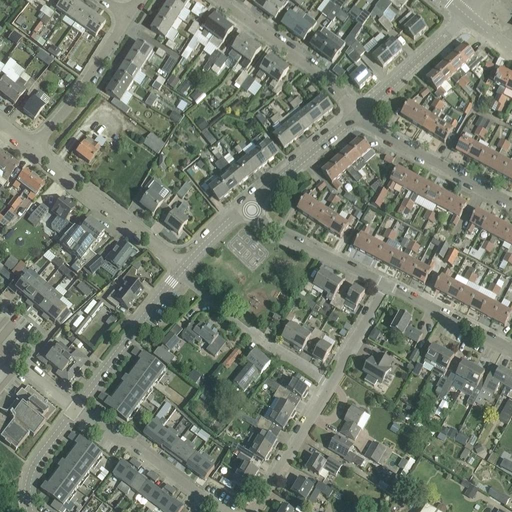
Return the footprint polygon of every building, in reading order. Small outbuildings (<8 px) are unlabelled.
[(62,0),(55,10),(65,17),(75,3),(71,0),(62,0)] [(185,9),(170,0),(164,10),(178,19),(182,13),(185,9)] [(170,0),(185,9),(190,0),(170,0)] [(256,0),(254,4),(265,12),(273,1),(271,0),(256,0)] [(283,0),(279,6),(273,1),(265,12),(275,20),(288,2),(285,0),(283,0)] [(347,0),(339,0),(335,6),(336,7),(341,11),(344,13),(349,17),(352,14),(343,6),(347,0)] [(381,0),(375,8),(383,15),(388,9),(392,5),(400,11),(408,1),(406,0),(381,0)] [(335,6),(330,2),(323,11),(321,13),(327,18),(336,7),(335,6)] [(85,10),(75,3),(65,17),(75,24),(85,10)] [(207,10),(202,6),(195,16),(200,19),(207,10)] [(45,16),(49,10),(44,7),(40,13),(45,16)] [(336,7),(327,18),(333,22),(341,11),(336,7)] [(282,25),(293,34),(302,22),(306,15),(300,11),(296,8),(282,25)] [(383,15),(375,8),(373,12),(380,20),(383,17),(383,15)] [(54,14),(49,10),(45,16),(50,20),(54,14)] [(82,36),(85,31),(95,17),(85,10),(75,24),(71,29),(82,36)] [(164,10),(157,20),(172,29),(178,19),(164,10)] [(362,27),(370,16),(364,11),(355,22),(362,27)] [(393,13),(387,21),(390,23),(396,16),(393,13)] [(411,13),(399,24),(414,40),(426,29),(417,18),(416,19),(411,13)] [(24,16),(22,14),(15,24),(20,27),(25,19),(23,18),(24,16)] [(302,22),(293,34),(304,41),(312,30),(317,23),(306,15),(302,22)] [(210,34),(214,37),(224,23),(215,16),(201,36),(206,40),(210,34)] [(105,24),(95,17),(85,31),(95,38),(105,24)] [(393,27),(390,23),(387,21),(383,17),(380,20),(378,22),(388,32),(393,27)] [(165,40),(172,29),(157,20),(151,30),(165,40)] [(195,22),(191,28),(197,32),(201,26),(195,22)] [(233,29),(224,23),(214,37),(210,42),(219,49),(233,29)] [(363,27),(362,27),(358,25),(356,29),(354,34),(358,36),(363,27)] [(197,32),(191,28),(188,33),(194,37),(197,32)] [(321,55),(335,37),(324,29),(319,36),(319,35),(311,47),(321,55)] [(30,38),(42,47),(45,43),(42,41),(43,40),(34,34),(30,38)] [(378,45),(392,60),(402,51),(392,41),(388,36),(378,45)] [(201,41),(194,37),(181,57),(187,61),(193,51),(194,51),(201,41)] [(238,54),(242,57),(252,43),(243,37),(229,57),(234,60),(238,54)] [(345,45),(335,37),(321,55),(332,63),(341,51),(345,45)] [(176,45),(169,41),(166,46),(172,50),(176,45)] [(350,48),(354,52),(356,54),(360,57),(365,52),(355,41),(353,43),(354,45),(350,48)] [(132,53),(146,62),(153,52),(138,43),(132,53)] [(261,50),(252,43),(242,57),(246,60),(242,66),(247,69),(261,50)] [(392,60),(378,45),(369,53),(374,58),(383,68),(392,60)] [(464,45),(455,54),(465,66),(471,72),(487,57),(480,49),(474,55),(464,45)] [(47,52),(53,56),(57,49),(52,46),(47,52)] [(62,53),(57,49),(53,56),(58,60),(62,53)] [(156,55),(162,59),(162,58),(165,54),(166,53),(159,49),(156,55)] [(43,63),(48,57),(41,51),(36,57),(43,63)] [(208,61),(209,62),(214,65),(222,55),(216,51),(208,61)] [(361,59),(360,57),(356,54),(354,52),(348,57),(355,65),(361,59)] [(125,63),(140,72),(146,62),(132,53),(125,63)] [(455,54),(445,63),(467,86),(471,82),(466,77),(467,76),(461,70),(465,66),(455,54)] [(222,55),(214,65),(220,70),(226,63),(228,60),(222,55)] [(167,63),(174,67),(178,61),(171,57),(167,63)] [(266,74),(270,77),(280,64),(271,57),(257,77),(262,80),(266,74)] [(76,65),(70,60),(66,66),(72,70),(76,65)] [(7,65),(12,69),(16,64),(11,61),(7,65)] [(119,73),(133,82),(140,72),(125,63),(119,73)] [(445,63),(436,71),(447,83),(452,78),(469,97),(473,93),(467,86),(445,63)] [(289,70),(280,64),(270,77),(274,80),(270,86),(274,90),(272,93),(276,96),(287,87),(280,82),(289,70)] [(485,68),(493,72),(495,67),(487,64),(485,68)] [(214,65),(211,70),(217,75),(220,70),(214,65)] [(337,65),(333,71),(341,77),(345,72),(337,65)] [(353,66),(347,72),(352,78),(350,79),(359,90),(371,79),(362,69),(358,72),(353,66)] [(495,67),(493,72),(488,81),(494,84),(500,87),(496,94),(497,95),(490,110),(495,112),(502,97),(506,90),(511,76),(511,75),(501,70),(495,67)] [(0,83),(0,93),(5,97),(19,79),(14,75),(15,73),(11,70),(0,83)] [(441,88),(447,83),(436,71),(426,80),(437,92),(441,96),(442,97),(446,94),(441,88)] [(119,73),(113,83),(127,92),(133,82),(119,73)] [(235,84),(241,88),(250,77),(244,73),(235,84)] [(64,81),(70,85),(74,79),(68,75),(64,81)] [(159,77),(155,82),(162,86),(165,81),(159,77)] [(256,81),(250,77),(241,88),(247,93),(256,81)] [(178,83),(171,78),(167,84),(174,89),(178,83)] [(26,84),(19,79),(5,97),(14,105),(23,95),(22,94),(26,90),(28,92),(34,84),(29,81),(26,84)] [(162,86),(155,82),(152,88),(159,92),(162,86)] [(120,103),(127,92),(113,83),(106,94),(120,103)] [(188,89),(182,84),(177,90),(183,95),(188,89)] [(316,92),(312,87),(308,90),(312,95),(316,92)] [(429,93),(426,89),(419,94),(423,98),(424,98),(429,93)] [(190,97),(196,102),(202,96),(197,90),(190,97)] [(44,96),(39,92),(23,112),(34,120),(44,108),(38,103),(44,96)] [(156,101),(149,97),(145,104),(152,108),(156,101)] [(323,97),(313,105),(323,118),(333,109),(323,97)] [(507,99),(502,97),(495,112),(494,113),(500,116),(504,107),(503,107),(507,99)] [(298,98),(294,102),(298,107),(302,103),(298,98)] [(219,103),(216,100),(211,102),(211,107),(215,110),(220,107),(219,103)] [(430,107),(435,110),(440,103),(435,100),(430,107)] [(180,101),(175,108),(183,112),(187,105),(180,101)] [(298,107),(294,102),(290,105),(294,110),(298,107)] [(401,116),(412,123),(421,110),(409,103),(401,116)] [(431,116),(422,130),(433,136),(442,123),(437,120),(441,113),(440,112),(445,106),(440,103),(435,110),(431,116)] [(463,113),(467,116),(472,106),(468,104),(463,113)] [(130,109),(124,105),(120,110),(127,114),(130,109)] [(313,125),(323,118),(313,105),(303,113),(313,125)] [(421,110),(412,123),(422,130),(431,116),(421,110)] [(173,112),(169,118),(178,124),(182,117),(173,112)] [(303,113),(294,121),(304,133),(313,125),(303,113)] [(266,122),(260,114),(256,118),(262,125),(266,122)] [(274,117),(279,122),(283,119),(279,114),(278,114),(275,117),(274,117)] [(274,126),(279,122),(274,117),(270,120),(274,126)] [(209,126),(202,118),(195,124),(202,132),(209,126)] [(474,135),(479,138),(487,121),(482,118),(477,127),(478,127),(474,135)] [(448,127),(442,123),(433,136),(444,144),(457,123),(453,120),(450,125),(448,127)] [(294,121),(284,129),(294,141),(304,133),(294,121)] [(493,123),(487,121),(479,138),(484,140),(493,123)] [(284,149),(294,141),(284,129),(274,137),(284,149)] [(219,140),(223,137),(218,131),(214,134),(219,140)] [(216,142),(208,133),(203,137),(211,146),(216,142)] [(165,145),(151,134),(143,144),(157,155),(165,145)] [(258,150),(268,162),(278,154),(267,141),(263,137),(259,140),(264,145),(258,150)] [(100,147),(88,138),(75,154),(89,164),(97,154),(96,153),(100,147)] [(360,138),(351,147),(361,159),(371,150),(360,138)] [(456,152),(468,158),(475,144),(463,138),(456,152)] [(502,150),(506,142),(501,140),(497,147),(502,150)] [(498,157),(491,171),(502,177),(510,163),(503,160),(511,145),(506,142),(502,150),(498,157)] [(243,143),(238,146),(243,152),(243,151),(247,148),(243,143)] [(475,144),(468,158),(479,164),(487,150),(475,144)] [(243,152),(238,146),(235,149),(239,155),(243,152)] [(361,159),(351,147),(341,156),(362,180),(367,176),(361,170),(360,170),(355,164),(361,159)] [(268,162),(258,150),(248,158),(258,170),(268,162)] [(491,171),(498,157),(493,154),(487,150),(479,164),(491,171)] [(0,170),(0,171),(9,158),(0,151),(0,170)] [(248,178),(238,166),(233,170),(219,153),(217,155),(215,156),(215,157),(219,162),(239,186),(248,178)] [(341,156),(331,164),(342,176),(347,171),(358,184),(362,180),(341,156)] [(394,160),(387,156),(384,161),(391,164),(391,165),(394,160)] [(19,166),(9,158),(0,171),(5,174),(2,178),(7,182),(19,166)] [(238,166),(248,178),(258,170),(248,158),(238,166)] [(197,165),(201,169),(206,166),(202,161),(197,165)] [(219,162),(215,165),(224,177),(219,181),(229,194),(239,186),(219,162)] [(511,182),(511,164),(510,163),(502,177),(511,182)] [(336,181),(342,176),(331,164),(322,173),(338,191),(342,187),(336,181)] [(395,185),(402,189),(409,175),(398,168),(387,190),(391,192),(395,185)] [(18,190),(16,192),(22,196),(23,194),(26,190),(25,190),(35,178),(25,171),(13,186),(18,190)] [(421,181),(409,175),(402,189),(413,195),(421,181)] [(26,190),(23,194),(32,201),(44,185),(35,178),(25,190),(26,190)] [(164,188),(154,180),(146,191),(150,194),(142,205),(154,215),(163,203),(157,197),(164,188)] [(193,186),(189,181),(187,183),(177,195),(183,199),(191,188),(193,186)] [(229,194),(219,181),(219,182),(213,186),(209,181),(205,184),(201,187),(206,192),(209,189),(219,202),(229,194)] [(418,197),(425,201),(432,187),(421,181),(413,195),(410,201),(406,209),(411,212),(415,204),(418,197)] [(326,186),(322,182),(316,188),(320,192),(326,186)] [(425,201),(436,207),(444,193),(432,187),(425,201)] [(380,189),(371,205),(379,209),(388,194),(380,189)] [(354,200),(355,198),(346,193),(343,198),(355,205),(357,201),(354,200)] [(455,199),(444,193),(436,207),(448,213),(455,199)] [(331,205),(336,198),(332,195),(327,202),(331,205)] [(11,209),(18,199),(15,197),(7,206),(11,209)] [(297,210),(308,217),(317,204),(306,197),(297,210)] [(341,201),(336,198),(331,205),(337,208),(341,201)] [(22,202),(18,199),(11,209),(14,212),(22,202)] [(63,238),(63,239),(74,228),(65,221),(74,209),(62,199),(51,212),(57,217),(51,226),(51,229),(52,230),(63,238)] [(401,206),(406,209),(410,201),(405,199),(401,206)] [(455,199),(448,213),(455,217),(451,224),(455,226),(467,205),(455,199)] [(183,203),(166,225),(178,235),(188,222),(181,217),(189,208),(183,203)] [(308,217),(319,224),(327,211),(317,204),(308,217)] [(42,205),(31,216),(38,223),(49,211),(42,205)] [(327,211),(319,224),(329,231),(338,218),(332,215),(337,208),(331,205),(327,211)] [(428,221),(433,214),(427,211),(423,219),(425,220),(428,221)] [(481,231),(489,217),(477,211),(466,232),(471,235),(474,227),(481,231)] [(17,219),(8,212),(7,214),(0,222),(0,225),(4,229),(17,219)] [(363,214),(358,212),(354,217),(359,220),(363,214)] [(373,217),(368,214),(364,221),(370,224),(373,217)] [(438,217),(433,214),(428,221),(427,224),(426,226),(428,227),(430,228),(431,229),(438,217)] [(349,215),(349,216),(348,215),(347,218),(341,215),(339,219),(338,218),(329,231),(340,239),(354,218),(349,215)] [(481,231),(487,234),(493,237),(500,223),(489,217),(481,231)] [(79,232),(74,228),(63,239),(59,244),(78,259),(71,269),(76,273),(84,267),(97,256),(91,249),(104,231),(89,220),(79,232)] [(500,223),(493,237),(497,239),(504,243),(511,229),(500,223)] [(354,248),(365,254),(373,240),(366,237),(370,230),(365,227),(354,248)] [(383,237),(388,240),(392,232),(387,229),(383,237)] [(397,235),(392,232),(388,240),(393,242),(397,235)] [(400,246),(406,249),(410,241),(411,242),(411,241),(404,238),(400,246)] [(365,254),(377,261),(384,247),(373,240),(365,254)] [(406,249),(412,252),(415,245),(417,243),(413,241),(412,242),(410,241),(406,249)] [(485,251),(489,244),(484,241),(480,248),(485,251)] [(443,259),(450,246),(442,242),(435,255),(443,259)] [(132,253),(119,243),(106,261),(118,271),(132,253)] [(493,246),(489,244),(485,251),(486,251),(490,254),(494,247),(493,246)] [(417,254),(420,247),(415,245),(412,252),(417,254)] [(377,261),(389,267),(396,253),(384,247),(377,261)] [(486,251),(485,251),(480,248),(480,249),(478,253),(472,250),(471,252),(469,256),(480,262),(486,251)] [(406,249),(403,256),(396,253),(389,267),(401,273),(408,259),(412,252),(406,249)] [(444,262),(452,267),(459,254),(451,249),(444,262)] [(511,256),(511,255),(507,253),(503,261),(508,264),(511,256)] [(11,256),(4,266),(12,272),(19,262),(11,256)] [(97,256),(84,267),(92,275),(104,264),(97,256)] [(59,269),(62,266),(63,264),(60,261),(59,261),(55,258),(51,262),(56,266),(59,269)] [(401,273),(412,279),(419,265),(408,259),(401,273)] [(426,269),(419,265),(412,279),(424,285),(435,264),(430,261),(426,269)] [(504,271),(508,264),(503,261),(499,268),(504,271)] [(11,273),(16,278),(24,269),(26,267),(20,262),(11,273)] [(70,272),(62,266),(59,269),(58,271),(61,274),(62,273),(66,277),(70,272)] [(126,284),(121,289),(136,300),(143,291),(135,284),(139,280),(135,277),(137,272),(132,268),(122,281),(126,284)] [(0,275),(11,284),(15,279),(3,269),(0,272),(0,275)] [(18,292),(23,296),(38,277),(29,270),(27,272),(24,269),(16,278),(15,279),(11,284),(8,288),(15,295),(18,292)] [(435,291),(446,297),(453,283),(447,279),(450,272),(446,269),(435,291)] [(324,292),(333,277),(322,271),(316,282),(311,279),(304,290),(310,293),(314,286),(324,292)] [(75,276),(70,272),(66,277),(71,281),(75,276)] [(464,279),(469,282),(473,274),(468,272),(464,279)] [(473,274),(469,282),(474,284),(478,277),(473,274)] [(28,306),(46,284),(38,277),(23,296),(28,300),(25,303),(28,306)] [(330,305),(335,308),(342,297),(337,294),(343,283),(333,277),(324,292),(328,295),(326,300),(331,303),(330,305)] [(76,288),(81,292),(86,287),(81,283),(76,288)] [(446,297),(458,303),(465,289),(453,283),(446,297)] [(34,305),(39,309),(54,291),(46,284),(28,306),(31,308),(34,305)] [(487,291),(492,294),(496,286),(491,284),(487,291)] [(58,286),(55,290),(62,296),(66,292),(58,286)] [(501,289),(496,286),(492,294),(497,297),(501,289)] [(347,300),(342,297),(335,308),(336,309),(341,312),(344,306),(354,312),(356,308),(365,293),(355,287),(347,300)] [(136,300),(121,289),(117,294),(113,291),(106,300),(116,308),(120,304),(128,310),(136,300)] [(458,303),(470,309),(477,295),(465,289),(458,303)] [(41,317),(44,319),(58,303),(63,298),(54,291),(39,309),(44,314),(41,317)] [(68,292),(64,297),(69,300),(72,296),(68,292)] [(470,309),(481,315),(489,301),(477,295),(470,309)] [(87,315),(96,304),(93,301),(84,313),(87,315)] [(87,315),(92,319),(103,305),(99,301),(96,304),(87,315)] [(297,302),(294,306),(299,309),(302,304),(297,301),(297,302)] [(481,315),(493,321),(500,307),(489,301),(481,315)] [(58,303),(44,319),(47,322),(50,319),(55,323),(56,322),(60,326),(70,314),(58,303)] [(507,311),(500,307),(493,321),(505,327),(511,313),(511,304),(511,303),(507,311)] [(412,320),(400,313),(391,330),(402,336),(403,335),(418,343),(423,335),(408,327),(412,320)] [(282,339),(292,345),(301,330),(291,324),(295,317),(290,314),(283,325),(288,328),(282,339)] [(91,320),(87,316),(84,320),(76,329),(72,334),(77,338),(77,337),(81,333),(91,320)] [(73,326),(76,329),(84,320),(81,317),(73,326)] [(111,317),(105,323),(111,328),(116,321),(111,317)] [(198,328),(192,324),(183,335),(193,343),(195,340),(199,344),(202,340),(210,346),(207,350),(215,357),(222,348),(226,343),(219,337),(206,327),(205,329),(200,325),(198,328)] [(352,327),(346,324),(343,328),(349,332),(352,327)] [(309,340),(314,344),(321,333),(315,329),(311,336),(301,330),(292,345),(294,346),(294,349),(300,352),(302,351),(309,340)] [(375,329),(369,338),(375,343),(382,333),(375,329)] [(180,341),(171,333),(161,344),(163,345),(161,349),(158,349),(153,355),(169,367),(175,359),(168,354),(170,351),(170,352),(180,341)] [(326,336),(321,333),(314,344),(319,347),(313,357),(323,364),(332,349),(322,343),(326,336)] [(67,339),(72,343),(76,338),(71,334),(67,339)] [(81,343),(76,339),(73,344),(77,348),(81,343)] [(59,342),(55,347),(49,342),(41,351),(47,357),(42,363),(45,366),(48,363),(53,367),(64,354),(67,349),(59,342)] [(431,374),(432,374),(445,350),(439,347),(438,349),(433,346),(424,363),(425,363),(423,366),(418,364),(416,368),(413,373),(413,374),(418,377),(423,369),(432,373),(431,374)] [(235,348),(223,365),(229,369),(241,352),(235,348)] [(56,374),(58,377),(71,360),(72,361),(79,352),(76,350),(73,354),(67,349),(64,354),(53,367),(58,371),(56,374)] [(141,362),(140,364),(150,371),(156,362),(144,353),(143,354),(136,349),(131,354),(141,362)] [(421,353),(415,350),(409,360),(415,364),(421,353)] [(450,352),(445,350),(432,374),(441,379),(437,387),(438,388),(435,392),(436,394),(440,396),(448,380),(444,377),(448,368),(454,357),(449,354),(450,352)] [(271,363),(256,351),(246,363),(248,365),(233,383),(244,392),(258,374),(260,376),(271,363)] [(71,360),(58,377),(67,384),(88,360),(79,352),(72,361),(71,360)] [(393,363),(379,355),(374,363),(370,361),(363,372),(368,375),(364,381),(374,387),(378,381),(383,384),(392,369),(390,368),(393,363)] [(156,362),(150,371),(165,383),(167,380),(161,376),(166,370),(156,362)] [(452,388),(461,392),(475,366),(470,363),(469,365),(464,362),(458,373),(453,382),(448,380),(440,396),(443,398),(445,397),(448,393),(449,394),(452,388)] [(133,373),(143,380),(150,371),(140,364),(133,373)] [(413,373),(416,368),(409,364),(406,369),(413,373)] [(473,407),(479,396),(473,393),(474,390),(476,390),(479,384),(485,373),(479,370),(480,369),(475,366),(461,392),(470,397),(467,403),(473,407)] [(500,384),(505,388),(511,375),(500,369),(493,383),(487,380),(483,390),(493,396),(500,384)] [(143,380),(153,387),(157,381),(163,386),(165,383),(150,371),(143,380)] [(202,379),(194,372),(187,380),(195,387),(202,379)] [(133,373),(127,381),(137,389),(143,380),(133,373)] [(294,381),(299,385),(302,378),(297,375),(294,381)] [(277,392),(288,399),(291,394),(302,400),(308,389),(299,385),(294,381),(288,377),(282,388),(280,387),(277,392)] [(277,392),(280,387),(280,386),(268,379),(264,384),(265,385),(277,392)] [(143,380),(137,389),(152,400),(154,397),(149,393),(153,387),(143,380)] [(120,390),(130,397),(137,389),(127,381),(120,390)] [(6,412),(0,409),(0,434),(1,435),(0,437),(5,442),(4,443),(10,447),(10,446),(15,451),(29,434),(33,437),(44,424),(45,421),(47,421),(55,411),(28,387),(23,392),(21,390),(15,397),(18,399),(6,412)] [(130,397),(140,405),(145,399),(150,403),(152,400),(137,389),(130,397)] [(120,390),(114,399),(124,406),(130,397),(120,390)] [(285,404),(288,399),(277,392),(274,397),(276,399),(270,408),(275,411),(290,420),(296,410),(285,404)] [(105,406),(117,415),(124,406),(114,399),(112,401),(102,393),(98,399),(106,405),(105,406)] [(176,398),(185,406),(189,401),(180,393),(176,398)] [(130,397),(124,406),(139,417),(143,420),(145,418),(141,415),(141,414),(136,410),(140,405),(130,397)] [(511,417),(511,403),(509,401),(498,420),(507,426),(511,417)] [(172,407),(166,403),(156,418),(161,421),(172,407)] [(124,406),(117,415),(127,422),(132,416),(137,420),(138,420),(137,420),(139,417),(124,406)] [(362,412),(353,407),(345,422),(346,423),(340,433),(349,438),(355,440),(361,430),(357,428),(365,414),(362,412)] [(237,415),(232,411),(222,421),(227,425),(237,415)] [(262,418),(258,423),(270,430),(273,424),(283,431),(290,420),(275,411),(269,422),(262,418)] [(244,415),(240,413),(235,418),(239,421),(244,415)] [(245,415),(241,419),(255,428),(258,423),(255,421),(245,415)] [(152,441),(162,429),(153,422),(144,435),(152,441)] [(267,435),(270,430),(258,423),(249,438),(271,451),(277,441),(267,435)] [(394,424),(390,431),(396,435),(401,427),(394,424)] [(152,441),(161,448),(174,430),(170,427),(166,432),(162,429),(152,441)] [(458,432),(451,429),(447,436),(454,440),(458,432)] [(179,434),(174,430),(161,448),(170,455),(179,442),(175,438),(179,434)] [(78,447),(77,449),(86,456),(93,447),(80,438),(80,439),(72,434),(68,439),(78,447)] [(353,446),(336,436),(329,449),(345,459),(345,460),(351,464),(352,462),(355,457),(349,453),(353,446)] [(474,446),(458,436),(455,442),(471,452),(474,446)] [(265,462),(271,451),(249,438),(243,449),(240,446),(239,447),(236,452),(240,454),(251,460),(254,455),(265,462)] [(170,455),(179,461),(192,443),(187,440),(183,445),(179,442),(170,455)] [(179,461),(187,468),(197,455),(192,451),(196,446),(192,443),(179,461)] [(386,450),(373,443),(365,457),(378,464),(386,450)] [(103,455),(93,447),(86,456),(102,468),(104,465),(98,461),(103,455)] [(77,449),(70,457),(80,465),(86,456),(77,449)] [(459,459),(464,462),(470,452),(465,449),(459,459)] [(187,468),(196,474),(209,457),(205,453),(201,458),(197,455),(187,468)] [(251,460),(240,454),(238,458),(237,459),(244,463),(238,473),(253,482),(259,472),(248,465),(251,460)] [(102,468),(86,456),(80,465),(90,472),(95,466),(100,470),(102,468)] [(326,463),(314,456),(306,468),(325,479),(328,473),(336,477),(343,466),(329,458),(326,463)] [(70,457),(64,466),(74,473),(80,465),(70,457)] [(213,460),(209,457),(196,474),(205,481),(214,468),(209,464),(213,460)] [(410,459),(400,477),(405,480),(416,462),(410,459)] [(509,471),(511,464),(511,463),(504,460),(501,467),(509,471)] [(122,482),(131,470),(132,469),(123,462),(116,472),(113,475),(122,482)] [(90,472),(80,465),(74,473),(89,485),(91,482),(86,478),(90,472)] [(64,466),(57,475),(67,482),(74,473),(64,466)] [(122,482),(131,489),(139,477),(131,470),(122,482)] [(89,485),(74,473),(67,482),(77,490),(82,484),(87,487),(89,485)] [(247,493),(253,482),(238,473),(232,484),(225,479),(222,485),(233,492),(236,486),(247,493)] [(57,475),(51,483),(61,491),(67,482),(57,475)] [(405,480),(400,477),(397,476),(387,493),(395,498),(405,480)] [(148,483),(139,477),(131,489),(139,495),(148,483)] [(314,487),(300,479),(296,485),(298,486),(294,493),(292,492),(292,493),(299,497),(297,501),(311,510),(321,493),(329,498),(334,490),(319,482),(315,489),(314,488),(314,487)] [(461,485),(463,486),(468,489),(464,495),(473,500),(479,490),(470,485),(471,484),(464,480),(461,485)] [(77,490),(67,482),(61,491),(76,502),(78,500),(73,496),(77,490)] [(61,491),(51,483),(49,486),(46,484),(41,491),(54,500),(61,491)] [(139,495),(148,501),(156,490),(148,483),(139,495)] [(510,499),(493,488),(488,495),(506,506),(510,499)] [(165,497),(156,490),(148,501),(144,506),(148,509),(149,510),(147,511),(153,511),(157,508),(165,497)] [(76,502),(61,491),(54,500),(55,501),(51,506),(58,511),(59,511),(68,500),(74,505),(76,502)] [(165,497),(157,508),(161,511),(166,511),(174,503),(173,503),(165,497)] [(78,511),(79,511),(82,508),(83,508),(80,506),(80,505),(76,502),(74,505),(75,505),(78,508),(76,510),(78,511)] [(175,502),(174,503),(166,511),(181,511),(184,508),(175,502)]
